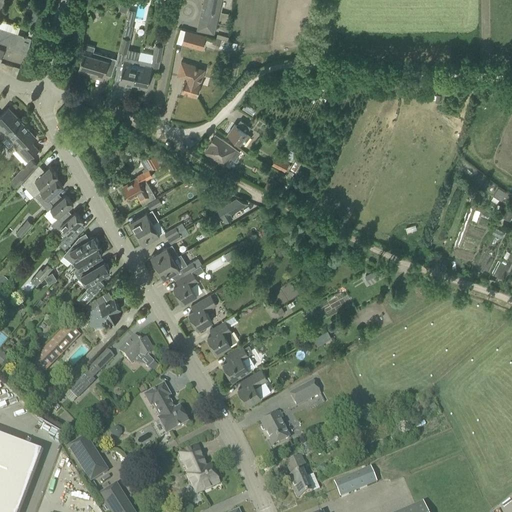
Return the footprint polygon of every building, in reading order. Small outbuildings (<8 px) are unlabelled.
[(203,4),(198,24),(213,27),(218,0),(205,0),(205,4),(203,4)] [(121,1),(119,10),(126,12),(128,2),(121,1)] [(33,11),(29,25),(35,26),(39,12),(33,11)] [(116,59),(115,64),(123,65),(121,70),(119,83),(133,86),(137,67),(139,60),(125,57),(130,38),(133,28),(125,26),(122,37),(119,51),(118,50),(117,58),(116,59)] [(0,61),(5,47),(26,54),(31,38),(27,37),(22,35),(18,34),(13,32),(0,28),(0,61)] [(206,35),(185,30),(181,44),(202,50),(206,35)] [(155,44),(152,58),(160,60),(163,45),(155,44)] [(105,70),(108,60),(109,56),(93,51),(93,52),(92,55),(83,53),(78,70),(95,75),(94,77),(102,79),(105,70)] [(137,67),(133,86),(143,89),(144,86),(147,86),(151,70),(152,67),(151,66),(152,63),(145,62),(139,60),(137,67)] [(179,67),(177,76),(178,77),(178,76),(177,76),(178,75),(185,77),(181,91),(189,93),(189,95),(193,96),(194,95),(197,96),(203,73),(194,70),(195,66),(189,64),(181,61),(179,67)] [(254,114),(256,109),(245,104),(243,109),(254,114)] [(0,137),(3,139),(22,122),(8,108),(1,114),(0,115),(0,137)] [(22,122),(3,139),(2,140),(9,147),(13,143),(18,148),(16,150),(26,161),(38,150),(31,141),(35,137),(22,122)] [(251,136),(247,133),(243,130),(234,124),(227,134),(236,140),(244,146),(251,136)] [(240,152),(215,135),(209,143),(210,144),(205,152),(211,156),(210,159),(216,163),(217,161),(224,165),(230,157),(234,159),(240,152)] [(155,154),(148,158),(154,168),(161,164),(158,160),(155,154)] [(296,172),(304,157),(299,154),(291,169),(296,172)] [(276,156),(272,165),(285,171),(289,163),(276,156)] [(31,159),(10,182),(17,187),(37,165),(31,159)] [(43,189),(55,177),(56,178),(58,176),(50,166),(45,171),(39,164),(22,183),(34,196),(40,190),(43,188),(43,189)] [(131,182),(123,186),(130,198),(137,194),(142,204),(156,197),(146,180),(152,176),(149,171),(148,169),(147,170),(138,175),(130,180),(131,182)] [(198,175),(193,178),(196,184),(201,181),(198,175)] [(40,190),(36,194),(41,199),(45,203),(50,208),(60,199),(55,194),(63,186),(56,178),(55,177),(43,189),(43,188),(40,190)] [(268,181),(264,188),(271,191),(274,184),(268,181)] [(505,193),(498,188),(496,192),(501,196),(499,200),(502,202),(504,199),(502,198),(503,197),(505,193)] [(65,194),(60,199),(50,208),(58,217),(50,224),(55,230),(70,216),(65,211),(73,204),(65,194)] [(150,209),(161,203),(158,197),(147,204),(150,209)] [(236,198),(217,209),(224,222),(233,217),(230,214),(248,203),(236,198)] [(511,207),(506,204),(500,216),(510,221),(511,217),(511,207)] [(70,216),(55,230),(63,239),(59,243),(65,248),(68,244),(72,240),(79,233),(75,228),(81,223),(83,221),(75,212),(70,216)] [(147,213),(139,217),(130,222),(137,233),(153,224),(147,213)] [(26,217),(16,231),(23,236),(33,222),(26,217)] [(168,238),(184,229),(181,223),(164,233),(168,238)] [(159,234),(153,224),(137,233),(143,244),(159,234)] [(171,243),(187,234),(184,229),(168,238),(171,243)] [(97,246),(99,245),(97,242),(98,242),(96,238),(95,239),(93,236),(82,242),(79,236),(79,237),(63,255),(63,256),(64,255),(71,261),(71,262),(74,259),(76,258),(97,246)] [(98,249),(97,246),(76,258),(74,259),(71,262),(77,267),(74,270),(78,278),(81,275),(83,274),(94,267),(91,262),(102,255),(100,252),(101,251),(99,248),(98,249)] [(173,258),(167,247),(151,257),(157,268),(173,258)] [(235,248),(224,254),(228,261),(239,254),(235,248)] [(336,256),(327,262),(331,268),(340,262),(336,256)] [(180,269),(173,258),(157,268),(163,279),(180,269)] [(105,264),(104,262),(104,261),(94,267),(83,274),(81,275),(78,278),(86,285),(92,296),(104,284),(100,279),(98,277),(109,271),(107,268),(109,267),(107,264),(105,264)] [(192,261),(181,268),(185,274),(191,271),(196,268),(192,261)] [(40,268),(35,274),(43,280),(53,268),(52,268),(47,263),(42,269),(40,268)] [(380,266),(365,275),(371,284),(386,276),(380,266)] [(179,285),(173,288),(183,303),(191,298),(197,295),(190,285),(197,281),(191,271),(185,274),(176,280),(179,285)] [(262,287),(253,292),(257,300),(267,294),(262,287)] [(95,297),(87,305),(90,310),(99,326),(108,321),(109,322),(111,321),(120,316),(117,310),(120,309),(114,298),(113,299),(108,291),(100,296),(96,298),(95,297)] [(210,294),(199,301),(191,306),(194,311),(189,314),(198,329),(206,324),(212,321),(206,311),(216,305),(210,294)] [(312,306),(306,310),(311,320),(318,316),(312,306)] [(276,310),(280,316),(285,314),(281,307),(276,310)] [(230,345),(237,341),(225,320),(210,329),(213,335),(207,338),(217,353),(230,345)] [(39,379),(81,336),(68,323),(26,367),(39,379)] [(318,346),(332,338),(327,330),(313,338),(318,346)] [(134,337),(119,352),(131,364),(131,363),(136,358),(145,366),(146,368),(152,374),(159,367),(153,362),(148,356),(154,353),(146,339),(141,342),(140,341),(139,342),(134,337)] [(232,379),(255,366),(242,345),(225,355),(228,361),(223,364),(232,379)] [(99,373),(114,358),(107,351),(92,366),(99,373)] [(8,359),(3,355),(0,359),(0,366),(1,368),(8,359)] [(261,397),(255,386),(264,381),(265,376),(261,369),(240,381),(243,386),(238,389),(247,405),(256,400),(261,397)] [(77,398),(94,381),(85,373),(68,390),(77,398)] [(296,406),(319,394),(313,382),(290,394),(296,406)] [(164,385),(155,390),(144,396),(151,408),(153,406),(160,420),(161,419),(170,433),(179,428),(188,423),(179,408),(175,411),(168,398),(170,397),(164,385)] [(289,438),(279,420),(282,419),(279,413),(261,423),(262,426),(260,428),(262,431),(265,430),(271,442),(276,439),(278,444),(289,438)] [(0,511),(19,511),(41,455),(0,438),(0,511)] [(108,472),(86,438),(69,449),(91,483),(108,472)] [(197,447),(188,451),(179,455),(191,481),(195,479),(201,493),(210,489),(219,484),(211,467),(207,469),(197,447)] [(301,457),(294,460),(285,464),(291,477),(288,479),(297,500),(306,496),(320,490),(313,475),(306,479),(303,473),(307,471),(301,457)] [(371,468),(334,483),(340,498),(377,483),(371,468)] [(132,511),(116,486),(99,496),(109,511),(132,511)] [(428,511),(425,502),(399,511),(428,511)]
